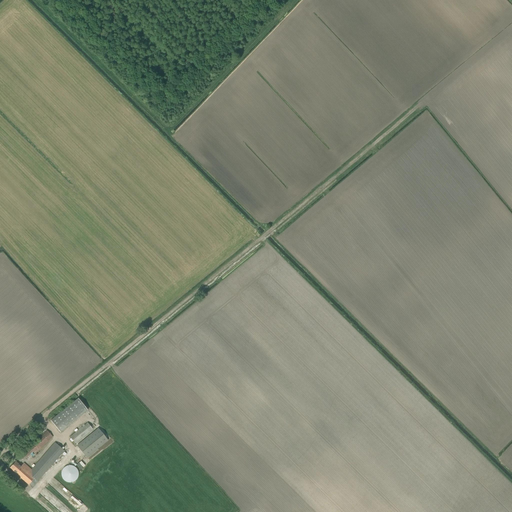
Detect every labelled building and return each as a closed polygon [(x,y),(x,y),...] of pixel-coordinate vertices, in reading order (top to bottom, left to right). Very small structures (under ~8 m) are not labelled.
[(60,433),(88,410),(78,398),(50,420),(60,433)] [(75,444),(93,429),(87,423),(70,437),(75,444)] [(87,458),(108,440),(98,428),(77,446),(87,458)] [(19,456),(23,460),(33,451),(35,453),(53,437),(47,430),(19,456)] [(13,464),(9,468),(32,488),(36,484),(38,482),(38,481),(64,450),(63,450),(55,443),(43,456),(32,470),(24,463),(21,467),(15,462),(13,464)] [(82,461),(77,464),(80,469),(86,466),(82,461)] [(78,476),(79,474),(78,472),(78,471),(77,469),(76,468),(75,467),(74,466),(72,466),(70,465),(68,465),(67,466),(65,467),(64,468),(63,469),(62,470),(61,472),(61,474),(61,476),(62,477),(62,478),(63,480),(65,481),(67,482),(68,483),(70,483),(71,483),(73,482),(74,482),(76,480),(77,479),(78,477),(78,476)] [(105,494),(101,490),(94,499),(97,503),(105,494)] [(57,505),(60,500),(51,494),(48,499),(57,505)]
